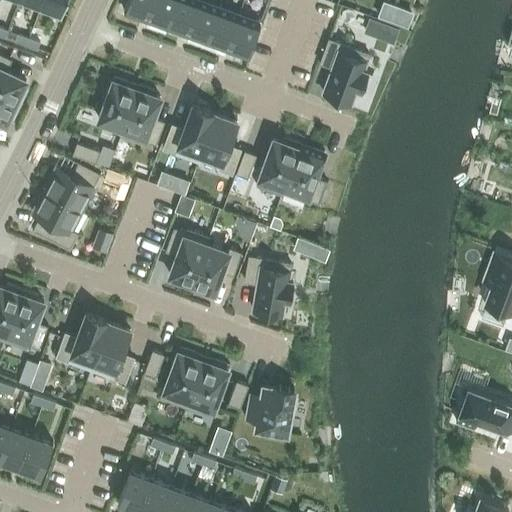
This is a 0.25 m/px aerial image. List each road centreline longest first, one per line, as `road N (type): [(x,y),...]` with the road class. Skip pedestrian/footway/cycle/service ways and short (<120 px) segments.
road 1 (residential): [(292,353),(0,242)]
road 2 (residential): [(346,123),(83,27)]
road 3 (residential): [(15,168),(83,27)]
